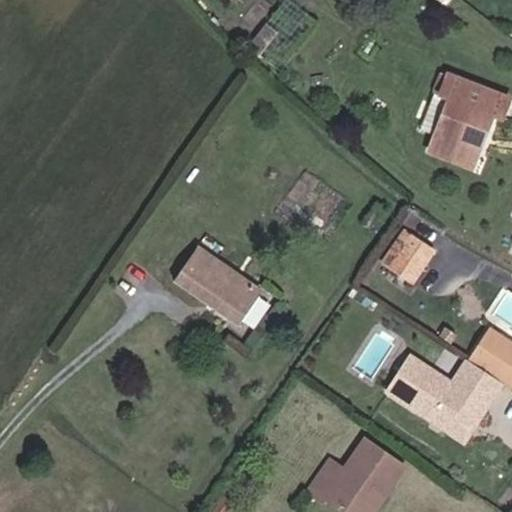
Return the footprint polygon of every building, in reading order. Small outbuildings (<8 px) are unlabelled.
[(509,147),(511,138),(511,116),(446,87),(423,145),(442,154),(434,176),(472,194),(494,141),(509,147)] [(377,269),(384,275),(408,240),(400,235),(377,269)] [(384,275),(405,288),(429,254),(408,240),(384,275)] [(176,277),(237,319),(261,285),(199,242),(176,277)] [(511,344),(489,325),(468,356),(504,379),(511,384),(511,344)] [(488,394),(494,396),(504,379),(468,356),(453,380),(410,353),(387,389),(449,429),(459,412),(466,412),(477,420),(486,407),(485,399),(488,394)] [(449,429),(466,439),(477,420),(466,412),(459,412),(449,429)] [(383,484),(388,488),(409,459),(369,430),(344,465),(328,455),(307,485),(325,498),(332,489),(365,511),(383,484)]
